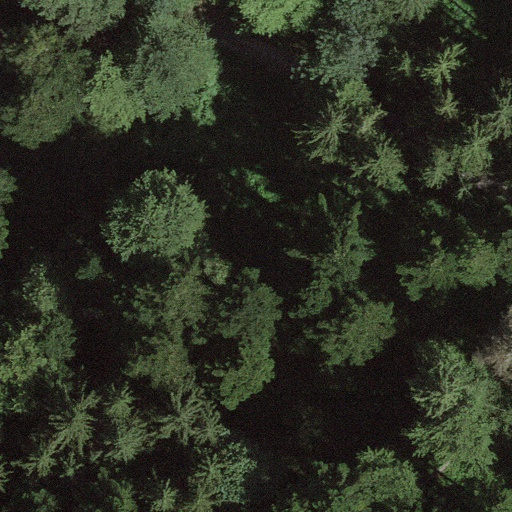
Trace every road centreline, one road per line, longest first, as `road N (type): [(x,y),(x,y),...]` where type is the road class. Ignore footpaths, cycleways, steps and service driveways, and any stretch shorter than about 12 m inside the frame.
road 1 (track): [(511,190),(390,118),(161,13),(107,0)]
road 2 (track): [(511,414),(383,511)]
